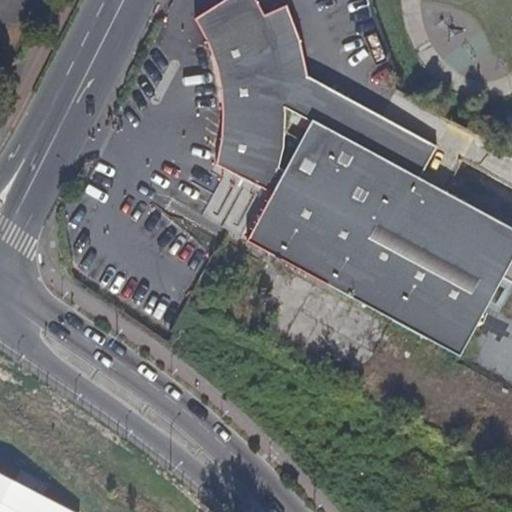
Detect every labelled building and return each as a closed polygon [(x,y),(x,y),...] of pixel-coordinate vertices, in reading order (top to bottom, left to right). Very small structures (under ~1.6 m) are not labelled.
[(511,252),(428,206),(402,193),(419,159),(374,136),(291,91),(285,51),(262,60),(251,27),(236,0),(227,0),(180,29),(191,48),(199,63),(203,78),(206,96),(209,115),(209,130),(208,146),(201,176),(254,205),(234,242),(291,278),(312,292),(328,301),(445,363),(485,291),(511,306),(511,252)] [(285,51),(273,19),(251,27),(262,60),(285,51)] [(428,206),(445,175),(419,159),(402,193),(428,206)] [(445,363),(328,301),(326,306),(369,331),(376,335),(443,368),(445,363)] [(0,511),(70,511),(43,497),(21,486),(0,474),(0,511)] [(43,497),(48,486),(27,475),(21,486),(43,497)]
